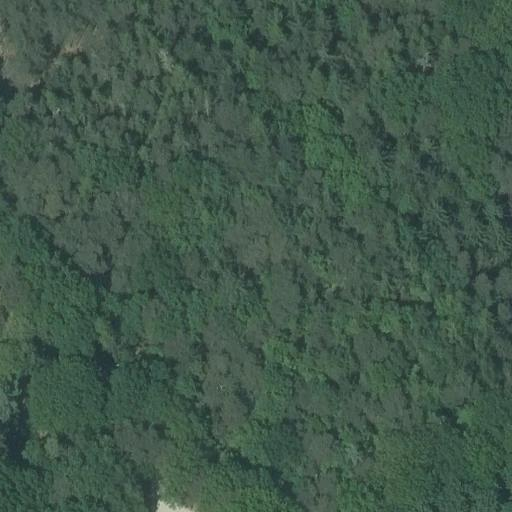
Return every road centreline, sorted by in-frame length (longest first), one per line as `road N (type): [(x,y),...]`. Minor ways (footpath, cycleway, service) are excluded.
road 1 (unclassified): [(183,421),(0,203)]
road 2 (residential): [(0,479),(103,472),(183,421)]
road 3 (unclassified): [(267,511),(183,421)]
